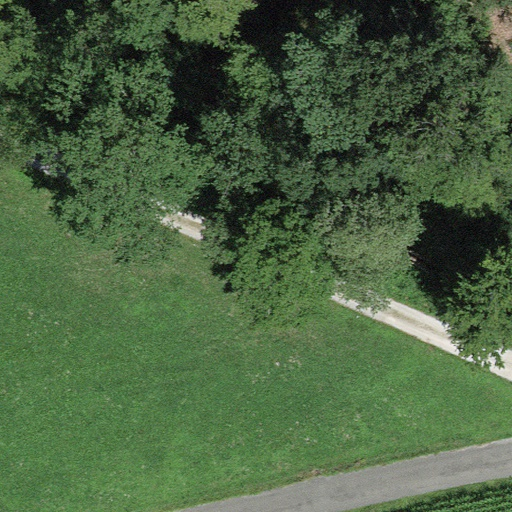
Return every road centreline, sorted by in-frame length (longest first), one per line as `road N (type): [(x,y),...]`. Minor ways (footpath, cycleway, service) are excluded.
road 1 (track): [(0,137),(511,373)]
road 2 (unclassified): [(244,511),(511,453)]
